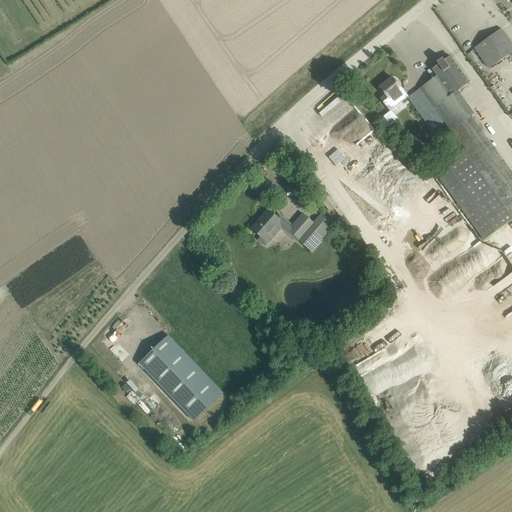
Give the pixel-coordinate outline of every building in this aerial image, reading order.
[(481,57),(490,69),(511,52),(511,43),(508,37),(502,29),(475,48),(481,57)] [(420,89),(444,122),(468,154),(438,176),(485,240),(511,220),(511,174),(471,117),(475,114),(459,91),(470,83),(451,57),(445,61),(443,58),(437,63),(439,65),(433,70),(438,76),(420,89)] [(383,100),(391,110),(407,97),(401,89),(392,78),(380,88),(387,96),(383,100)] [(432,131),(444,122),(420,89),(410,96),(420,109),(417,111),(432,131)] [(373,129),(357,111),(320,142),(336,161),(373,129)] [(323,202),(331,211),(335,207),(328,198),(323,202)] [(263,218),(253,230),(269,244),(282,228),(298,242),(299,240),(313,252),(336,225),(322,213),(313,223),(303,214),(293,226),(280,215),(277,218),(269,211),(263,218)] [(169,336),(139,363),(194,422),(224,394),(169,336)]
